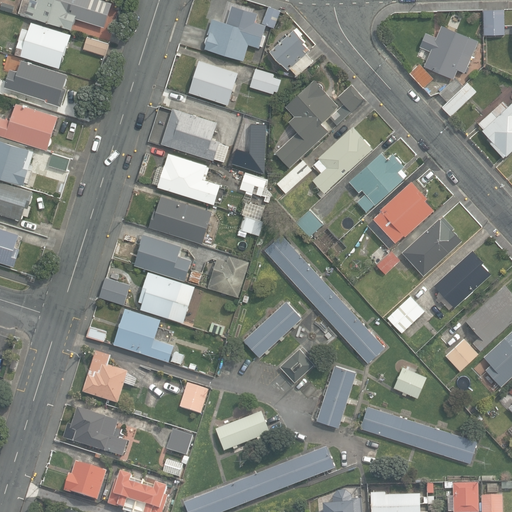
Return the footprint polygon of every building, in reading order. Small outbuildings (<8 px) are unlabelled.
[(113,3),(101,0),(37,0),(38,1),(35,0),(23,0),(19,13),(72,29),(76,18),(105,27),(113,3)] [(263,23),(275,28),(282,11),(270,6),(263,23)] [(206,49),(244,61),(249,44),(260,48),(261,46),(265,47),(269,36),(264,34),(267,26),(256,22),(256,20),(242,16),(243,13),(232,9),(228,23),(213,18),(208,34),(210,35),(206,49)] [(484,10),(485,35),(506,34),(505,9),(484,10)] [(17,54),(61,68),(63,63),(64,61),(65,58),(65,57),(72,35),(33,22),(30,30),(24,28),(20,40),(21,41),(17,54)] [(443,108),(452,116),(477,92),(469,82),(465,86),(455,77),(457,73),(459,74),(460,70),(465,72),(479,41),(443,25),(438,37),(427,33),(421,46),(431,51),(425,66),(453,79),(440,93),(448,102),(443,108)] [(296,29),(271,51),(289,71),(292,68),(298,76),(314,61),(308,53),(311,50),(304,43),(306,41),(296,29)] [(85,49),(106,56),(110,44),(89,37),(85,49)] [(48,102),(62,106),(68,88),(65,87),(69,75),(23,60),(19,72),(11,69),(6,87),(48,100),(48,102)] [(190,92),(229,104),(233,91),(235,91),(237,84),(236,83),(239,72),(200,60),(190,92)] [(411,73),(424,88),(434,78),(421,64),(411,73)] [(251,87),(274,94),(275,91),(278,92),(282,80),(273,77),(274,74),(257,69),(251,87)] [(276,153),(290,168),(330,131),(321,123),(339,106),(315,80),(286,106),(295,116),(290,121),(299,131),(276,153)] [(330,117),(338,125),(366,98),(352,84),(339,97),(345,103),(330,117)] [(492,143),(504,157),(511,149),(511,103),(508,107),(504,102),(479,123),(484,129),(483,130),(491,139),(488,141),(490,144),(492,143)] [(59,115),(18,103),(13,120),(0,115),(0,133),(49,149),(59,115)] [(216,158),(225,161),(231,145),(212,139),(218,122),(174,107),(162,143),(215,160),(216,158)] [(240,134),(261,140),(266,124),(245,118),(240,134)] [(314,180),(325,192),(374,148),(354,127),(319,158),(320,159),(315,164),(322,172),(314,180)] [(0,177),(24,184),(24,183),(28,184),(32,171),(28,170),(35,150),(0,139),(0,177)] [(159,186),(215,204),(221,185),(206,180),(210,168),(208,167),(208,165),(170,152),(164,169),(160,167),(155,183),(159,185),(159,186)] [(50,165),(67,170),(71,159),(54,153),(50,165)] [(358,201),(367,211),(405,178),(404,177),(407,175),(403,169),(405,167),(394,153),(387,159),(383,153),(350,181),(360,192),(363,190),(367,194),(358,201)] [(278,183),(287,193),(313,169),(304,159),(278,183)] [(417,179),(425,188),(438,176),(430,167),(417,179)] [(263,194),(269,197),(271,191),(267,179),(247,172),(241,188),(263,195),(263,194)] [(0,213),(21,220),(22,218),(23,218),(24,217),(24,215),(23,214),(29,216),(31,206),(29,205),(31,203),(33,197),(32,195),(33,191),(0,180),(0,213)] [(369,224),(389,247),(396,241),(396,242),(405,235),(434,211),(432,207),(433,206),(427,199),(427,198),(413,182),(381,209),(383,212),(369,224)] [(150,226),(203,243),(207,230),(211,231),(213,224),(210,223),(214,210),(163,194),(158,210),(156,209),(150,226)] [(247,203),(244,214),(252,216),(255,206),(247,203)] [(297,222),(310,237),(325,224),(312,209),(297,222)] [(241,230),(260,235),(264,221),(245,215),(241,230)] [(403,251),(425,275),(463,240),(454,229),(455,228),(444,216),(441,219),(440,218),(403,251)] [(0,261),(15,266),(20,248),(15,247),(19,234),(0,227),(0,261)] [(135,265),(186,280),(189,270),(192,271),(193,266),(191,265),(193,258),(180,254),(183,245),(145,233),(135,265)] [(266,250),(369,362),(386,347),(283,234),(266,250)] [(336,249),(340,253),(347,248),(343,243),(336,249)] [(435,284),(456,307),(492,274),(483,263),(485,262),(473,249),(435,284)] [(378,264),(387,273),(401,260),(392,250),(378,264)] [(218,259),(209,288),(238,297),(250,261),(230,254),(227,262),(218,259)] [(192,271),(189,281),(199,283),(202,274),(192,271)] [(196,287),(148,272),(139,301),(143,302),(140,309),(185,323),(196,287)] [(103,285),(99,297),(116,302),(120,291),(103,285)] [(474,342),(481,349),(511,321),(511,290),(506,285),(468,319),(467,320),(481,336),(474,342)] [(388,318),(404,333),(426,311),(410,295),(388,318)] [(245,340),(260,357),(266,352),(268,354),(271,351),(269,349),(280,338),(282,341),(286,338),(283,335),(294,326),(296,328),(299,326),(296,323),(302,317),(288,301),(245,340)] [(115,343),(170,360),(175,345),(156,339),(162,318),(127,307),(115,343)] [(212,322),(209,331),(224,336),(227,328),(212,322)] [(88,335),(105,341),(108,331),(91,326),(88,335)] [(495,348),(511,366),(511,330),(501,340),(503,342),(495,348)] [(447,355),(461,371),(475,358),(479,363),(486,357),(481,352),(479,353),(465,338),(447,355)] [(282,367),(296,382),(315,364),(300,348),(281,366),(282,367)] [(84,392),(119,404),(126,383),(135,386),(138,379),(128,373),(129,372),(109,365),(112,356),(98,352),(84,392)] [(173,361),(182,364),(185,354),(176,352),(173,361)] [(317,420),(339,427),(342,420),(344,421),(346,416),(343,415),(348,402),(351,403),(352,399),(349,398),(354,383),(356,384),(358,380),(355,379),(357,372),(336,365),(317,420)] [(408,393),(419,397),(428,376),(404,366),(395,387),(404,391),(403,394),(407,396),(408,393)] [(494,381),(502,391),(510,384),(507,382),(511,377),(511,371),(509,368),(494,381)] [(181,407),(202,414),(210,390),(189,383),(181,407)] [(362,428),(471,463),(478,440),(369,406),(362,428)] [(65,438),(124,457),(129,441),(115,437),(120,421),(79,408),(73,425),(69,424),(65,438)] [(217,429),(225,451),(234,447),(235,450),(239,449),(238,446),(258,438),(259,441),(263,439),(262,436),(271,433),(262,411),(217,429)] [(167,449),(187,456),(194,435),(174,429),(167,449)] [(185,503),(188,511),(223,511),(336,468),(335,466),(336,466),(335,462),(334,463),(328,447),(185,503)] [(180,477),(184,464),(168,460),(164,472),(180,477)] [(72,491),(99,500),(108,471),(78,461),(74,474),(71,473),(65,490),(71,492),(72,491)] [(163,511),(169,496),(166,495),(168,487),(157,483),(155,490),(131,482),(133,475),(122,472),(119,480),(117,479),(109,504),(126,509),(126,511),(128,511),(163,511)] [(454,511),(479,511),(479,483),(453,484),(454,511)] [(486,485),(487,493),(496,492),(496,485),(486,485)] [(360,511),(360,498),(353,499),(353,495),(346,490),(339,491),(333,497),(334,504),(324,504),(324,511),(360,511)] [(421,511),(421,504),(421,495),(386,495),(386,493),(372,493),(372,511),(421,511)] [(503,511),(503,495),(483,496),(482,496),(482,511),(503,511)]
